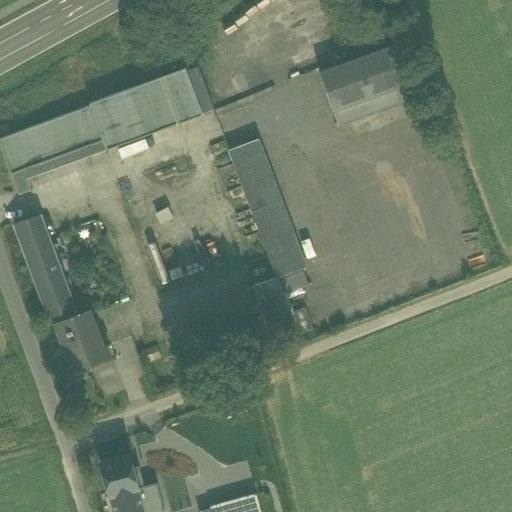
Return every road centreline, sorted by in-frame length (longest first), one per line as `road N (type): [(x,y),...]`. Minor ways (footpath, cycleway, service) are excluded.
road 1 (track): [(511,269),(65,442)]
road 2 (residential): [(84,511),(0,268)]
